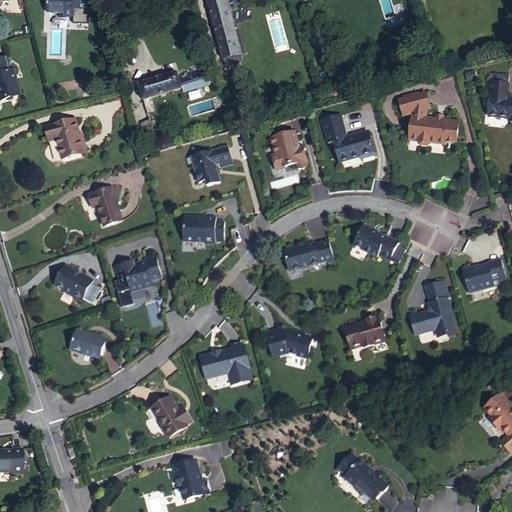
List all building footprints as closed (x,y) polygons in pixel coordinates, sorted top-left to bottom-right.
[(89,11),(89,0),(48,0),(48,13),(59,13),(59,16),(64,16),(74,17),(75,11),(89,11)] [(224,59),(241,55),(225,0),(216,0),(210,2),(209,2),(224,59)] [(227,0),(230,8),(246,3),(244,0),(227,0)] [(313,30),(320,28),(314,4),(306,7),(313,30)] [(0,95),(1,100),(22,95),(15,70),(10,71),(6,57),(0,58),(0,95)] [(144,100),(151,98),(182,88),(184,93),(210,85),(206,71),(195,75),(180,79),(177,72),(139,84),(144,100)] [(493,82),(508,84),(509,76),(493,74),(493,82)] [(511,101),(511,100),(507,99),(508,84),(493,82),(487,82),(486,93),(491,93),(489,117),(510,119),(509,122),(511,122),(511,101)] [(427,109),(431,108),(426,93),(400,100),(405,116),(414,113),(411,137),(420,138),(420,143),(421,146),(429,147),(431,144),(431,143),(446,145),(447,141),(457,143),(460,122),(444,120),(436,119),(426,118),(427,109)] [(155,110),(151,98),(144,100),(147,112),(155,110)] [(362,159),(376,155),(369,132),(354,136),(354,138),(351,138),(349,138),(348,138),(341,116),(323,121),(329,144),(335,142),(341,162),(361,156),(362,159)] [(75,119),(48,127),(51,137),(57,135),(63,159),(88,153),(84,140),(81,141),(75,119)] [(160,150),(150,121),(142,123),(151,153),(160,150)] [(298,169),(303,169),(309,165),(304,147),(299,149),(297,141),(298,141),(295,131),(272,138),(277,155),(273,156),(276,168),(285,165),(285,167),(297,164),(298,169)] [(234,164),(229,146),(186,158),(188,165),(192,167),(194,166),(199,184),(206,182),(207,187),(221,183),(216,166),(223,164),(224,167),(234,164)] [(117,202),(118,202),(114,188),(90,196),(94,208),(99,207),(102,217),(101,219),(103,224),(105,225),(105,226),(123,220),(117,202)] [(199,220),(199,218),(185,218),(185,241),(205,242),(205,244),(216,244),(216,241),(225,241),(225,222),(217,222),(217,219),(206,219),(206,220),(199,220)] [(391,261),(400,243),(388,237),(387,238),(373,232),(374,231),(364,226),(354,246),(378,258),(379,256),(391,261)] [(328,264),(335,262),(329,241),(316,244),(315,243),(285,251),(290,269),(302,266),(303,268),(327,261),(328,264)] [(164,279),(157,255),(146,258),(147,262),(142,263),(141,262),(135,264),(134,261),(115,266),(117,273),(122,271),(124,279),(128,278),(132,292),(146,288),(145,285),(164,279)] [(474,269),(474,267),(463,270),(469,292),(483,288),(483,289),(495,286),(494,281),(506,278),(501,259),(488,262),(489,265),(474,269)] [(93,281),(66,266),(56,285),(75,296),(74,297),(82,301),(83,299),(90,303),(99,287),(92,283),(93,281)] [(443,333),(456,330),(447,298),(450,297),(445,280),(425,286),(430,302),(429,302),(431,309),(429,312),(410,317),(416,335),(436,329),(436,330),(443,333)] [(92,303),(101,288),(99,287),(90,303),(92,303)] [(375,347),(374,346),(386,342),(379,320),(377,320),(376,318),(367,321),(368,325),(359,328),(356,326),(347,328),(346,331),(352,351),(364,347),(365,350),(366,350),(368,352),(374,350),(374,347),(375,347)] [(298,334),(298,333),(287,331),(280,333),(280,330),(267,333),(274,357),(287,353),(308,359),(314,335),(304,333),(303,336),(298,334)] [(95,336),(95,337),(77,331),(71,350),(84,355),(84,353),(100,358),(106,340),(95,336)] [(233,386),(252,381),(249,369),(251,368),(245,347),(223,352),(223,351),(216,353),(217,355),(213,356),(213,355),(202,358),(207,378),(217,376),(217,377),(230,374),(233,386)] [(511,405),(504,396),(488,410),(494,418),(492,420),(501,432),(504,430),(511,439),(511,437),(511,405)] [(187,411),(181,414),(176,407),(177,406),(171,397),(154,407),(159,416),(157,416),(169,437),(188,426),(186,424),(192,420),(187,411)] [(22,474),(21,449),(12,449),(12,451),(0,451),(0,471),(12,472),(12,474),(22,474)] [(359,462),(351,455),(338,468),(346,476),(344,477),(355,487),(355,488),(355,490),(361,496),(365,494),(373,501),(384,490),(385,491),(389,487),(379,478),(381,477),(375,472),(373,475),(370,471),(370,470),(360,460),(359,462)] [(192,495),(194,498),(210,493),(206,479),(201,480),(195,460),(174,466),(177,476),(176,476),(179,487),(181,486),(184,497),(192,495)]
